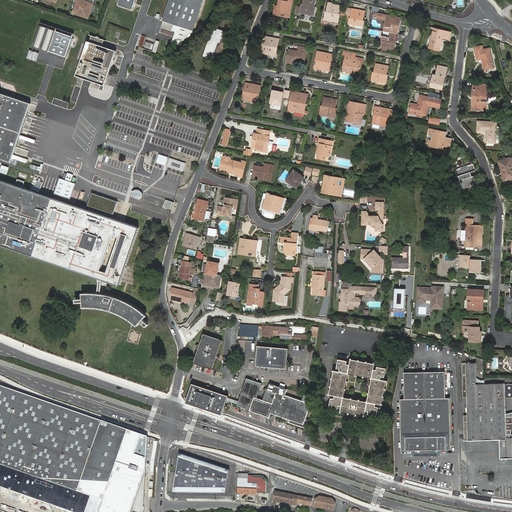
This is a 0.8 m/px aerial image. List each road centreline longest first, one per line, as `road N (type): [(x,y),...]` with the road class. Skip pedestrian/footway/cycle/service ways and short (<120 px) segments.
road 1 (residential): [(466,24),(453,122),(482,158),(499,205),(493,325),(498,336),(511,338)]
road 2 (secondary): [(511,509),(395,486),(254,435)]
road 3 (unclassified): [(180,341),(217,312),(298,316),(434,341)]
road 4 (secondary): [(168,428),(400,505)]
road 5 (residential): [(417,10),(392,95),(240,67)]
road 6 (residential): [(180,341),(162,283),(200,171)]
road 7 (secondary): [(173,406),(10,350)]
road 8 (secondary): [(26,382),(151,418),(173,406)]
road 9 (secondary): [(26,382),(168,428)]
road 10 (residential): [(158,504),(279,511)]
